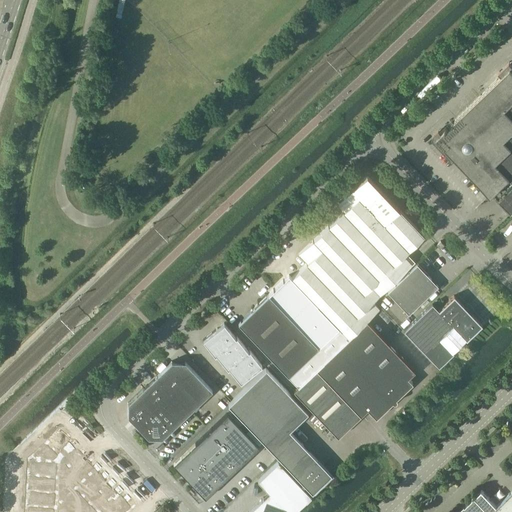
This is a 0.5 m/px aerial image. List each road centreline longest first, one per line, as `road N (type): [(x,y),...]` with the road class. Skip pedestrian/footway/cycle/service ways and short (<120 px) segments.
road 1 (unclassified): [(193,511),(104,421),(104,393),(370,129)]
road 2 (unclassified): [(511,282),(370,129)]
road 3 (unclassified): [(370,129),(510,0)]
road 4 (tertiary): [(383,511),(511,388)]
